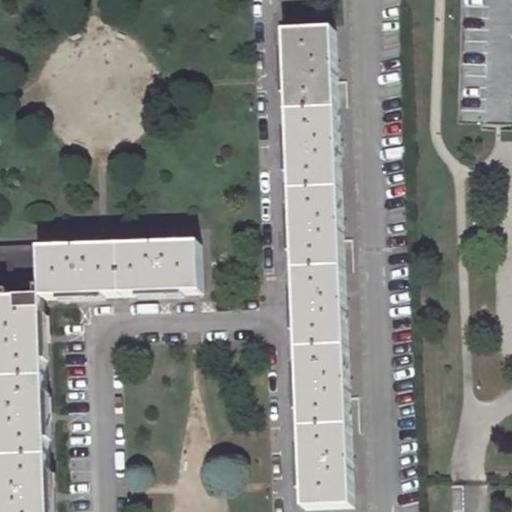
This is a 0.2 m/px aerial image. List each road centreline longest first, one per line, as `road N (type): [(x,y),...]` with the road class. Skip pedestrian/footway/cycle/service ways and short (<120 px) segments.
road 1 (residential): [(286,511),(278,315),(101,323),(109,511)]
road 2 (residential): [(359,0),(381,511)]
